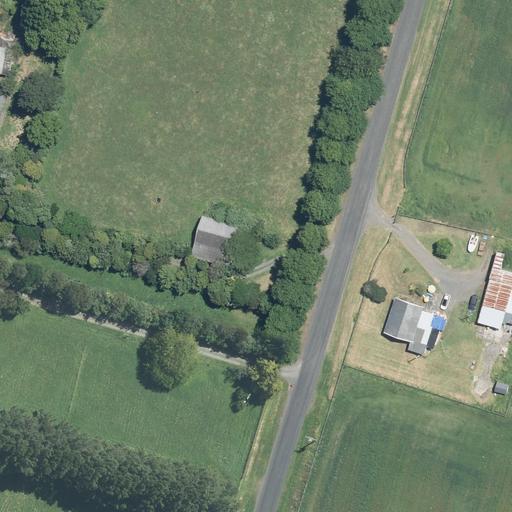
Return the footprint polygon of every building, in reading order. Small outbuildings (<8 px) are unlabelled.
[(4,16),(3,16),(2,17),(1,18),(0,18),(0,40),(1,41),(2,41),(4,42),(5,42),(6,43),(8,43),(9,43),(10,43),(12,42),(13,42),(14,41),(15,40),(17,40),(18,39),(18,38),(19,37),(20,37),(21,36),(21,35),(22,33),(22,32),(22,31),(23,30),(23,29),(23,28),(23,27),(22,25),(22,24),(22,23),(21,22),(21,21),(20,20),(19,19),(18,18),(17,17),(16,16),(15,16),(13,16),(12,15),(11,15),(10,15),(9,15),(8,15),(6,15),(5,15),(4,16)] [(0,74),(6,75),(9,47),(0,46),(0,74)] [(466,206),(424,203),(423,213),(465,216),(466,206)] [(244,225),(203,214),(191,257),(232,268),(244,225)] [(511,264),(505,263),(507,254),(498,251),(478,322),(504,330),(511,301),(511,270),(511,271),(511,269),(511,264)] [(388,332),(414,339),(411,350),(426,354),(437,312),(427,309),(427,307),(397,299),(388,332)] [(510,385),(497,382),(495,393),(508,395),(510,385)]
